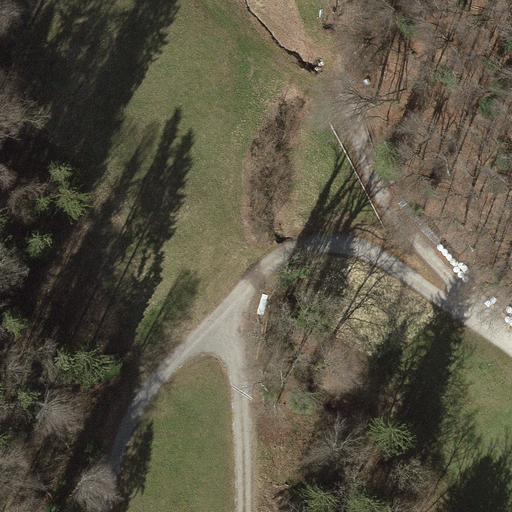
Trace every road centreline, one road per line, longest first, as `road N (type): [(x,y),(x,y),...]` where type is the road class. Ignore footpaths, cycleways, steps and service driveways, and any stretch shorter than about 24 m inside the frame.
road 1 (track): [(99,511),(122,432),(158,374),(235,313),(273,263),(315,245),(356,249),(403,273),(511,354)]
road 2 (track): [(235,313),(245,511)]
